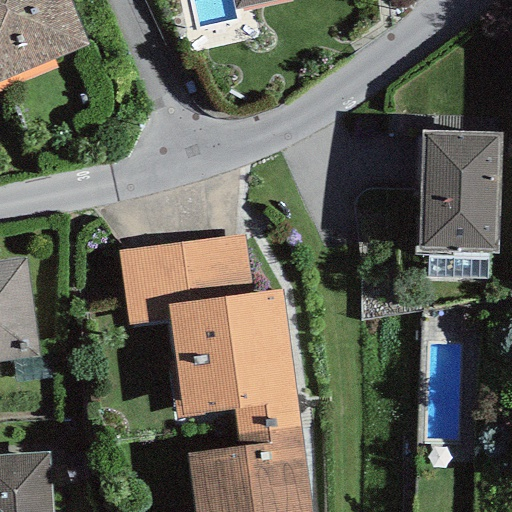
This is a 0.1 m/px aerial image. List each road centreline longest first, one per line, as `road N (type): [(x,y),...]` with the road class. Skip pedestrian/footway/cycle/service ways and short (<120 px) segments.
road 1 (residential): [(486,0),(423,50),(204,157)]
road 2 (residential): [(204,157),(98,194),(0,213)]
road 3 (residential): [(114,0),(204,157)]
